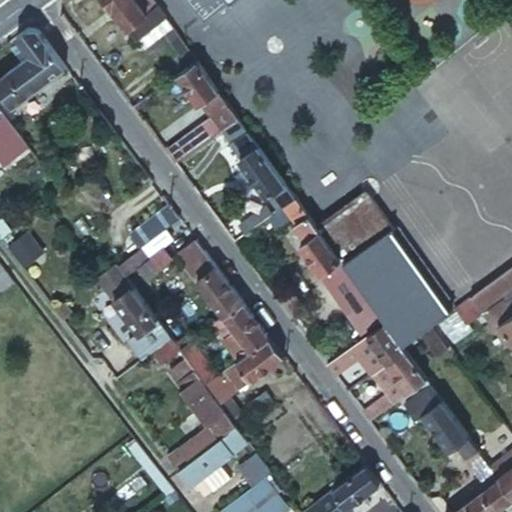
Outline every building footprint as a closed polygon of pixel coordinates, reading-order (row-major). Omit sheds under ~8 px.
[(167,15),(155,0),(109,0),(135,38),(167,15)] [(186,0),(201,18),(223,0),(186,0)] [(141,46),(173,24),(167,15),(135,38),(141,46)] [(0,95),(3,93),(14,106),(67,66),(38,28),(27,27),(16,35),(19,39),(11,46),(23,62),(1,78),(0,76),(0,95)] [(239,115),(197,58),(178,72),(199,103),(202,101),(211,114),(166,146),(175,160),(177,161),(222,128),(239,115)] [(31,148),(0,106),(0,127),(5,134),(2,136),(18,158),(31,148)] [(281,173),(239,115),(222,128),(242,157),(241,159),(266,194),(267,193),(279,209),(284,205),(297,196),(281,173)] [(370,297),(386,320),(403,342),(434,321),(452,308),(368,192),(319,226),(370,297)] [(319,226),(297,196),(284,205),(292,217),(306,238),(299,242),(321,273),(319,274),(346,313),(349,311),(361,302),(370,297),(319,226)] [(141,245),(180,216),(168,201),(130,230),(141,245)] [(292,217),(284,205),(279,209),(276,211),(284,223),(292,217)] [(10,243),(23,263),(42,251),(29,230),(10,243)] [(222,314),(242,299),(196,237),(176,253),(222,314)] [(149,256),(141,245),(117,263),(125,274),(138,264),(149,256)] [(161,247),(149,256),(138,264),(148,277),(171,260),(161,247)] [(0,282),(6,290),(19,280),(0,255),(0,282)] [(125,274),(117,263),(115,259),(102,269),(94,275),(137,331),(127,338),(143,359),(153,351),(172,336),(125,274)] [(511,264),(471,295),(481,309),(511,286),(511,264)] [(503,299),(490,308),(511,342),(511,341),(511,297),(505,302),(503,299)] [(62,299),(54,305),(63,316),(70,310),(62,299)] [(249,349),(268,334),(242,299),(222,314),(214,320),(232,344),(240,337),(249,349)] [(361,302),(349,311),(353,317),(365,308),(361,302)] [(386,320),(328,362),(333,370),(358,351),(373,372),(375,371),(377,369),(388,361),(407,348),(403,342),(386,320)] [(283,355),(268,334),(249,349),(215,373),(205,381),(210,388),(220,401),(228,396),(283,355)] [(181,348),(179,346),(172,336),(153,351),(162,363),(181,348)] [(186,356),(205,381),(215,373),(189,338),(179,346),(181,348),(186,356)] [(427,376),(407,348),(388,361),(377,369),(375,371),(387,388),(392,394),(399,388),(403,394),(408,390),(409,390),(427,376)] [(220,438),(237,424),(232,418),(220,401),(210,388),(205,381),(186,356),(169,368),(209,423),(168,455),(178,469),(220,438)] [(348,390),(355,399),(377,383),(376,382),(370,374),(348,390)] [(443,397),(427,376),(409,390),(408,390),(423,411),(443,397)] [(361,408),(370,418),(403,394),(399,388),(392,394),(387,388),(361,408)] [(228,396),(220,401),(232,418),(241,412),(228,396)] [(472,453),(493,481),(499,477),(491,466),(459,421),(443,397),(423,411),(451,449),(457,443),(466,457),(472,453)] [(254,414),(263,426),(284,410),(275,398),(254,414)] [(220,438),(178,469),(189,484),(232,452),(220,438)] [(511,450),(491,466),(499,477),(511,494),(511,450)] [(365,464),(302,511),(350,511),(347,507),(380,483),(365,464)] [(511,494),(499,477),(493,481),(482,490),(496,509),(511,496),(511,494)] [(218,510),(219,511),(273,511),(276,510),(255,482),(218,510)] [(470,511),(491,511),(496,509),(482,490),(464,503),(470,511)] [(470,511),(464,503),(451,511),(470,511)]
